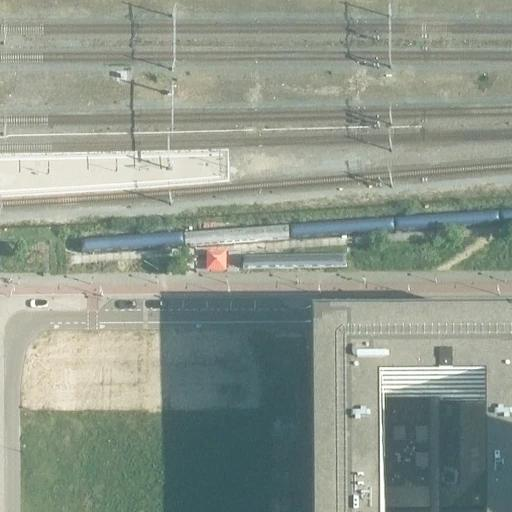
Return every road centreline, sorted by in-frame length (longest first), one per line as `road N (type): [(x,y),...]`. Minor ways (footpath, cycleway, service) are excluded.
road 1 (unknown): [(19,325),(300,315)]
road 2 (unclassified): [(300,315),(353,306),(511,310)]
road 3 (unknown): [(19,325),(12,346),(11,511)]
